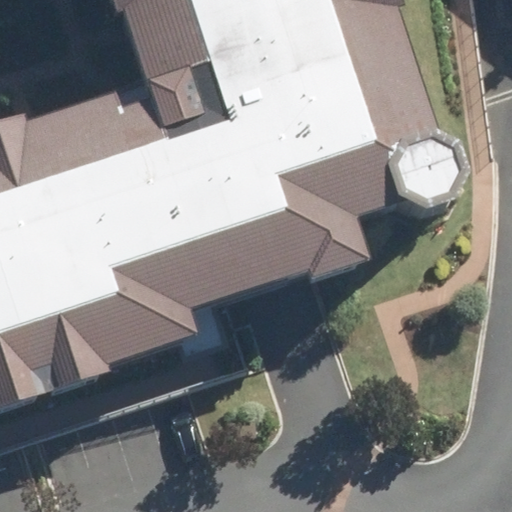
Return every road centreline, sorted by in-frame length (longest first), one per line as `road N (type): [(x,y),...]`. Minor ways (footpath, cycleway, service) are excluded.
road 1 (unknown): [(401,506),(326,299)]
road 2 (residential): [(217,511),(289,490),(347,490),(407,511)]
